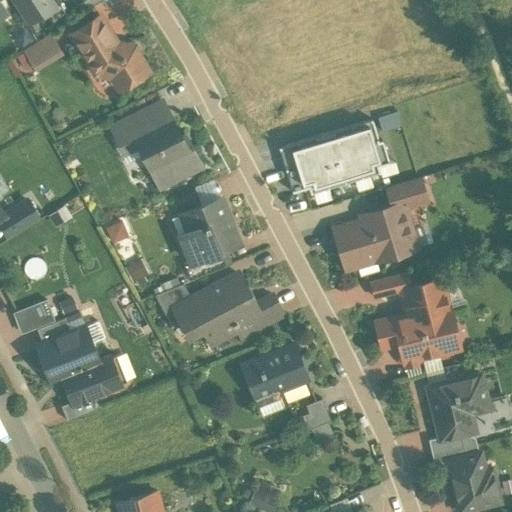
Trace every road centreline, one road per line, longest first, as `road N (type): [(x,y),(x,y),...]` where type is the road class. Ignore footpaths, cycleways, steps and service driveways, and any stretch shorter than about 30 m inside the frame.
road 1 (residential): [(411,511),(369,403),(256,184),(146,0)]
road 2 (residential): [(0,401),(54,511)]
